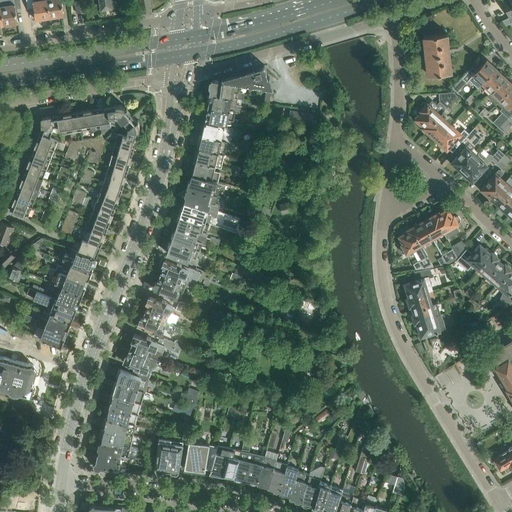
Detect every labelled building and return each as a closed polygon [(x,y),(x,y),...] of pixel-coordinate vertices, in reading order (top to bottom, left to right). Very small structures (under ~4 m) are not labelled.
[(19,0),(0,0),(0,1),(1,6),(3,24),(18,22),(16,9),(21,8),(19,0)] [(32,0),(26,0),(28,8),(34,7),(36,19),(50,17),(47,0),(33,0),(32,0)] [(64,15),(61,0),(47,0),(50,17),(64,15)] [(83,0),(82,0),(75,1),(77,13),(85,12),(83,0)] [(99,0),(101,9),(113,7),(111,0),(99,0)] [(511,0),(504,0),(502,1),(511,23),(511,22),(511,0)] [(447,33),(423,35),(427,74),(451,71),(447,33)] [(472,67),(461,78),(467,83),(469,80),(478,89),(480,87),(479,86),(496,68),(487,60),(477,70),(472,67)] [(231,75),(221,78),(222,81),(233,83),(240,84),(271,89),(273,89),(269,76),(267,76),(265,69),(264,66),(264,65),(231,75)] [(496,68),(479,86),(480,87),(488,94),(504,77),(496,68)] [(499,100),(511,86),(511,83),(504,77),(488,94),(487,95),(496,103),(499,100)] [(233,83),(222,81),(212,79),(212,80),(211,81),(210,86),(211,88),(210,93),(238,98),(243,99),(244,92),(239,91),(240,84),(233,83)] [(511,104),(511,86),(499,100),(504,104),(501,107),(506,111),(511,104)] [(426,130),(448,106),(457,96),(454,91),(453,92),(439,93),(440,101),(441,103),(434,111),(426,103),(425,103),(424,103),(423,103),(422,103),(421,103),(420,104),(420,105),(420,106),(419,106),(419,107),(420,108),(421,110),(420,110),(422,112),(416,118),(423,125),(422,126),(426,130)] [(236,105),(238,98),(210,93),(208,106),(235,111),(240,112),(241,106),(236,105)] [(471,94),(466,99),(470,103),(475,98),(471,94)] [(123,121),(131,114),(126,108),(127,108),(126,107),(125,108),(125,107),(124,107),(123,106),(122,106),(120,105),(118,105),(117,105),(116,105),(107,106),(110,124),(111,124),(118,126),(124,121),(123,121)] [(110,124),(107,106),(97,108),(100,127),(111,125),(111,124),(110,124)] [(234,118),(235,111),(208,106),(206,107),(205,112),(206,114),(206,119),(237,124),(238,119),(234,118)] [(437,140),(452,124),(445,117),(447,114),(451,109),(448,106),(426,130),(432,135),(432,137),(435,140),(437,140)] [(485,107),(479,113),(485,117),(490,112),(485,107)] [(100,127),(97,108),(87,110),(90,129),(100,127)] [(90,129),(87,110),(77,111),(80,130),(90,129)] [(80,130),(77,111),(67,113),(70,132),(80,130)] [(499,127),(508,116),(503,111),(493,122),(499,127)] [(511,112),(508,116),(499,127),(504,132),(511,124),(511,112)] [(70,132),(67,113),(57,115),(59,126),(60,134),(70,132)] [(137,119),(136,120),(131,114),(123,121),(124,121),(128,127),(126,135),(126,136),(137,139),(139,130),(139,128),(139,126),(139,124),(138,123),(137,121),(138,120),(137,119)] [(60,134),(59,126),(57,115),(41,117),(41,129),(39,133),(50,137),(52,130),(60,134)] [(203,123),(200,134),(227,141),(230,142),(233,129),(230,128),(204,121),(204,123),(203,123)] [(452,124),(437,140),(438,141),(438,142),(441,145),(443,145),(447,149),(448,148),(453,152),(457,147),(460,144),(461,143),(470,132),(465,128),(461,132),(452,124)] [(462,171),(477,154),(471,149),(484,135),(480,131),(475,127),(470,132),(461,143),(465,147),(452,161),(462,171)] [(50,137),(39,133),(35,143),(54,150),(57,140),(50,137)] [(134,149),(137,139),(126,136),(126,135),(117,133),(114,143),(134,149)] [(224,155),(227,141),(200,134),(197,146),(198,147),(198,148),(224,155)] [(94,148),(104,138),(102,136),(94,137),(95,143),(92,146),(94,148)] [(106,140),(104,138),(94,148),(96,150),(98,146),(103,148),(106,140)] [(77,146),(76,140),(71,141),(69,145),(79,149),(80,147),(77,146)] [(50,159),(54,150),(35,143),(32,152),(50,159)] [(131,159),(134,149),(114,143),(112,153),(131,159)] [(77,154),(79,149),(69,145),(67,151),(77,154)] [(101,154),(103,148),(98,146),(96,150),(95,152),(101,154)] [(221,167),(224,155),(198,148),(198,149),(196,149),(193,160),(215,166),(221,167)] [(491,159),(496,163),(505,154),(499,149),(493,155),(491,154),(488,154),(486,157),(480,151),(477,154),(462,171),(472,180),(487,164),(486,164),(491,159)] [(75,160),(77,154),(67,151),(65,156),(75,160)] [(46,169),(50,159),(32,152),(28,162),(46,169)] [(128,168),(131,159),(112,153),(109,163),(128,168)] [(510,159),(505,154),(496,163),(502,168),(510,159)] [(214,170),(215,166),(193,160),(190,172),(192,173),(192,174),(218,181),(220,171),(214,170)] [(43,179),(46,169),(28,162),(24,172),(43,179)] [(125,178),(128,168),(109,163),(106,173),(125,178)] [(69,176),(71,170),(61,166),(59,172),(69,176)] [(94,172),(84,168),(82,173),(92,177),(94,172)] [(491,197),(506,180),(501,175),(504,173),(499,169),(481,188),(486,192),(486,194),(489,197),(490,197),(491,197)] [(39,188),(43,179),(24,172),(21,181),(39,188)] [(67,181),(69,176),(59,172),(57,177),(67,181)] [(90,183),(92,177),(82,173),(80,179),(90,183)] [(125,178),(106,173),(104,182),(122,188),(125,178)] [(226,183),(218,181),(192,174),(190,179),(188,180),(187,185),(187,187),(217,196),(220,188),(224,189),(226,183)] [(500,205),(511,192),(511,176),(511,175),(506,180),(491,197),(492,198),(492,199),(495,202),(496,202),(500,205)] [(35,198),(39,188),(21,181),(17,191),(35,198)] [(122,190),(122,188),(104,182),(100,190),(119,198),(122,190)] [(61,197),(63,191),(53,187),(51,193),(61,197)] [(215,203),(217,196),(187,187),(188,187),(187,188),(185,189),(184,194),(185,196),(184,200),(218,211),(220,205),(215,203)] [(86,192),(76,188),(74,194),(84,198),(86,192)] [(115,207),(119,198),(100,190),(97,200),(115,207)] [(32,207),(35,198),(17,191),(13,200),(32,207)] [(509,214),(511,210),(511,192),(500,205),(504,209),(504,211),(507,214),(509,214)] [(58,202),(61,197),(51,193),(49,198),(58,202)] [(82,203),(84,198),(74,194),(72,200),(82,203)] [(28,217),(32,207),(13,200),(10,210),(28,217)] [(115,207),(97,200),(93,209),(111,216),(115,207)] [(216,217),(218,211),(184,200),(183,204),(180,205),(179,208),(180,210),(179,213),(209,223),(211,215),(216,217)] [(292,202),(279,205),(282,215),(294,212),(292,202)] [(53,217),(55,212),(45,208),(43,214),(53,217)] [(78,213),(68,209),(66,215),(73,217),(76,219),(78,213)] [(108,226),(111,216),(93,209),(89,219),(108,226)] [(439,212),(434,215),(443,232),(447,239),(459,232),(456,225),(458,223),(459,223),(459,222),(460,221),(460,220),(460,219),(460,218),(459,217),(458,217),(458,216),(457,216),(456,216),(455,216),(454,217),(454,216),(452,217),(448,209),(439,214),(439,212)] [(261,211),(259,219),(269,222),(271,214),(261,211)] [(206,230),(209,223),(179,213),(179,215),(176,216),(175,219),(176,221),(175,226),(206,238),(209,231),(206,230)] [(221,213),(220,216),(228,218),(228,219),(236,221),(237,217),(221,213)] [(50,223),(53,217),(43,214),(40,219),(50,223)] [(66,215),(64,220),(71,223),(73,217),(66,215)] [(443,232),(434,215),(433,215),(432,215),(428,217),(428,219),(423,221),(432,238),(443,232)] [(104,235),(108,226),(89,219),(86,228),(104,235)] [(64,220),(62,226),(69,228),(71,223),(64,220)] [(0,241),(7,244),(14,227),(0,221),(0,241)] [(432,238),(423,221),(418,224),(417,224),(413,226),(412,227),(422,244),(432,238)] [(70,235),(72,230),(69,228),(62,226),(60,232),(70,235)] [(204,243),(206,238),(175,226),(173,232),(171,233),(170,236),(171,238),(171,239),(199,250),(202,242),(204,243)] [(422,244),(412,227),(407,230),(408,231),(400,236),(404,244),(402,244),(403,245),(402,246),(401,247),(401,248),(401,249),(401,250),(401,251),(402,252),(403,253),(404,253),(405,253),(406,253),(407,252),(408,254),(415,250),(420,259),(413,264),(415,269),(418,268),(418,269),(434,266),(428,255),(425,256),(419,246),(422,244)] [(101,245),(104,235),(86,228),(82,238),(101,245)] [(42,237),(28,247),(38,251),(40,244),(35,242),(38,240),(41,242),(43,236),(42,237)] [(99,250),(99,249),(101,245),(82,238),(81,242),(80,243),(80,244),(78,249),(96,256),(98,251),(99,250)] [(168,247),(166,253),(197,264),(199,258),(196,257),(199,250),(171,239),(170,241),(168,242),(167,245),(168,247)] [(451,246),(453,248),(457,256),(467,244),(462,240),(451,246)] [(464,250),(456,260),(461,266),(464,263),(470,268),(472,265),(477,269),(492,252),(486,247),(484,248),(479,244),(470,255),(464,250)] [(95,259),(96,257),(96,256),(78,249),(72,247),(69,254),(65,253),(62,259),(64,260),(90,270),(92,265),(94,265),(96,260),(95,259)] [(457,256),(453,248),(442,255),(443,256),(446,261),(449,262),(455,259),(457,256)] [(8,250),(0,257),(0,261),(4,266),(14,256),(8,250)] [(492,252),(477,269),(487,277),(500,262),(497,259),(498,257),(497,256),(497,255),(494,253),(492,252)] [(229,264),(240,267),(243,258),(232,255),(229,264)] [(446,261),(443,256),(438,258),(441,264),(446,261)] [(22,258),(13,266),(22,270),(27,259),(22,258)] [(163,267),(160,275),(186,285),(192,287),(198,271),(189,267),(188,269),(181,266),(181,264),(177,262),(176,264),(165,259),(162,266),(163,267)] [(90,270),(64,260),(62,266),(58,264),(56,270),(60,271),(86,282),(88,277),(90,277),(92,271),(90,270)] [(500,262),(487,277),(496,285),(511,268),(510,267),(507,264),(506,264),(505,263),(504,265),(500,262)] [(19,281),(23,271),(11,265),(7,276),(19,281)] [(214,266),(211,272),(220,276),(223,270),(214,266)] [(432,275),(430,268),(413,271),(416,280),(405,283),(407,289),(405,290),(407,298),(429,291),(425,277),(432,275)] [(511,269),(511,268),(496,285),(503,291),(499,301),(505,307),(507,305),(510,303),(511,300),(511,291),(511,289),(511,269)] [(84,286),(86,282),(60,271),(55,283),(81,293),(83,293),(85,288),(84,286)] [(232,272),(230,278),(240,282),(242,276),(232,272)] [(212,274),(210,280),(218,283),(220,277),(212,274)] [(186,285),(160,275),(157,282),(156,281),(153,288),(164,292),(164,294),(169,296),(169,294),(177,297),(179,291),(183,293),(186,285)] [(81,294),(81,293),(55,283),(51,294),(57,297),(57,298),(56,299),(76,307),(78,301),(80,300),(82,296),(81,294)] [(469,287),(465,292),(465,293),(470,297),(474,292),(469,287)] [(74,313),(76,307),(56,299),(57,298),(29,288),(27,293),(35,296),(34,298),(49,304),(47,310),(71,320),(73,319),(75,314),(74,313)] [(413,309),(433,303),(429,291),(407,298),(408,298),(407,300),(408,304),(409,305),(410,306),(412,305),(413,309)] [(148,304),(145,311),(171,322),(174,313),(171,312),(173,306),(166,303),(167,301),(162,299),(161,301),(149,297),(147,303),(148,304)] [(472,298),(467,300),(470,305),(474,312),(480,305),(472,298)] [(190,308),(191,306),(191,305),(183,301),(179,301),(176,309),(195,317),(198,311),(190,308)] [(413,315),(412,317),(413,320),(415,321),(415,322),(436,315),(440,314),(438,306),(437,302),(433,303),(413,309),(414,314),(412,314),(413,315)] [(71,320),(47,310),(44,308),(41,315),(39,314),(36,320),(66,332),(71,320)] [(168,329),(171,322),(145,311),(142,319),(140,318),(138,325),(149,329),(149,331),(153,333),(160,336),(164,328),(168,329)] [(26,312),(24,318),(32,321),(34,316),(26,312)] [(441,329),(436,315),(415,322),(417,330),(419,329),(421,336),(435,331),(437,338),(450,334),(448,327),(441,329)] [(64,337),(66,332),(36,320),(34,325),(37,326),(34,334),(61,345),(61,344),(63,344),(65,339),(64,337)] [(488,321),(481,325),(486,332),(493,328),(488,321)] [(14,328),(12,333),(22,336),(24,331),(14,328)] [(146,336),(146,338),(134,333),(131,340),(133,341),(130,348),(156,358),(160,359),(163,351),(165,346),(173,349),(174,347),(175,343),(164,339),(160,337),(158,342),(151,339),(151,337),(146,336)] [(511,338),(489,350),(497,365),(496,366),(509,387),(507,388),(511,396),(511,338)] [(157,363),(160,359),(156,358),(130,348),(127,356),(126,355),(123,362),(134,366),(134,367),(132,372),(132,373),(148,379),(151,372),(148,371),(152,369),(155,366),(157,363)] [(0,387),(8,390),(9,392),(10,393),(12,394),(14,394),(16,394),(19,394),(20,393),(30,396),(33,385),(31,385),(36,369),(36,368),(36,366),(35,365),(34,363),(33,363),(32,362),(30,362),(29,362),(27,363),(0,355),(0,387)] [(315,356),(307,358),(310,374),(318,372),(315,356)] [(116,381),(145,391),(148,379),(132,373),(132,372),(118,368),(116,376),(117,377),(116,381)] [(142,402),(145,391),(116,381),(114,382),(113,387),(114,389),(113,392),(142,402)] [(138,414),(142,402),(113,392),(111,392),(109,400),(111,400),(109,405),(138,414)] [(138,415),(138,414),(109,405),(108,405),(106,411),(108,412),(107,416),(106,416),(135,424),(138,415)] [(229,405),(226,415),(232,417),(235,406),(229,405)] [(318,422),(330,413),(327,408),(315,418),(318,422)] [(133,435),(135,424),(106,416),(105,417),(104,422),(105,424),(104,428),(102,428),(133,435)] [(180,421),(179,426),(187,428),(190,417),(186,416),(184,421),(180,421)] [(133,435),(102,428),(102,430),(104,430),(101,441),(130,446),(133,435)] [(285,429),(282,440),(287,441),(290,431),(285,429)] [(272,432),(268,445),(273,447),(277,433),(272,432)] [(166,469),(171,438),(159,436),(154,468),(155,468),(156,470),(161,470),(162,469),(166,469)] [(211,470),(218,446),(209,444),(209,438),(205,438),(205,439),(203,438),(203,437),(198,437),(198,442),(189,441),(185,468),(187,470),(190,470),(192,469),(197,470),(197,472),(202,472),(204,471),(205,469),(211,470)] [(183,440),(171,438),(166,469),(170,470),(171,471),(176,472),(178,471),(183,440)] [(341,451),(345,442),(339,439),(335,448),(341,451)] [(129,456),(130,446),(101,441),(99,442),(98,447),(99,448),(98,453),(128,456),(129,456)] [(257,482),(267,450),(266,450),(267,449),(258,447),(259,441),(257,441),(254,450),(253,452),(246,479),(251,480),(251,482),(255,483),(257,482)] [(363,444),(360,455),(356,470),(361,472),(364,459),(370,442),(367,441),(363,444)] [(349,444),(345,442),(341,451),(340,453),(345,455),(349,444)] [(223,474),(230,447),(218,444),(218,446),(211,470),(210,472),(212,472),(213,474),(217,475),(218,473),(223,474)] [(234,476),(242,450),(230,447),(223,474),(234,476)] [(511,468),(511,452),(509,448),(498,454),(496,451),(495,451),(495,450),(493,450),(492,451),(492,452),(491,453),(492,454),(494,458),(501,469),(504,467),(507,472),(511,468)] [(330,449),(329,455),(338,458),(340,451),(330,449)] [(246,479),(253,452),(242,450),(234,476),(235,477),(236,478),(240,479),(241,478),(246,479)] [(268,487),(276,460),(277,459),(276,459),(278,453),(267,450),(257,482),(257,483),(268,487)] [(487,451),(483,454),(487,461),(491,458),(487,451)] [(129,468),(130,457),(130,456),(129,456),(128,456),(98,453),(96,463),(96,464),(95,464),(96,465),(96,466),(97,466),(97,467),(98,466),(99,466),(100,465),(129,468)] [(280,491),(287,465),(287,463),(276,460),(268,487),(273,489),(273,491),(277,492),(279,491),(280,491)] [(298,470),(299,469),(287,465),(280,491),(279,492),(290,495),(298,470)] [(313,506),(320,480),(325,466),(321,465),(310,470),(310,473),(301,500),(301,502),(302,502),(303,504),(307,505),(308,504),(313,506)] [(310,473),(298,470),(290,495),(290,497),(295,498),(295,500),(299,501),(301,500),(310,473)] [(402,477),(398,476),(396,483),(395,483),(393,490),(393,492),(402,495),(405,485),(404,485),(404,482),(402,477)] [(323,511),(332,483),(320,480),(313,506),(312,507),(317,508),(318,510),(321,511),(323,510),(323,511)] [(335,511),(342,490),(343,488),(331,485),(332,483),(323,511),(335,511)] [(348,511),(353,495),(354,494),(342,490),(335,511),(348,511)] [(360,511),(365,499),(353,495),(348,511),(360,511)] [(373,511),(376,504),(377,499),(366,495),(365,499),(360,511),(373,511)] [(135,511),(135,509),(135,507),(95,505),(93,503),(89,507),(91,509),(90,511),(135,511)]
